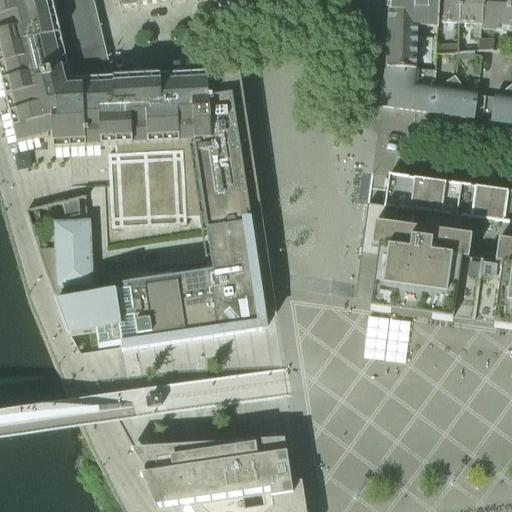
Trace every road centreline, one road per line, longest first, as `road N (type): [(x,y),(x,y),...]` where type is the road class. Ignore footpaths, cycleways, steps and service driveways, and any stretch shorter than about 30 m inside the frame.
road 1 (residential): [(306,0),(113,21),(108,0)]
road 2 (residential): [(367,124),(378,0)]
